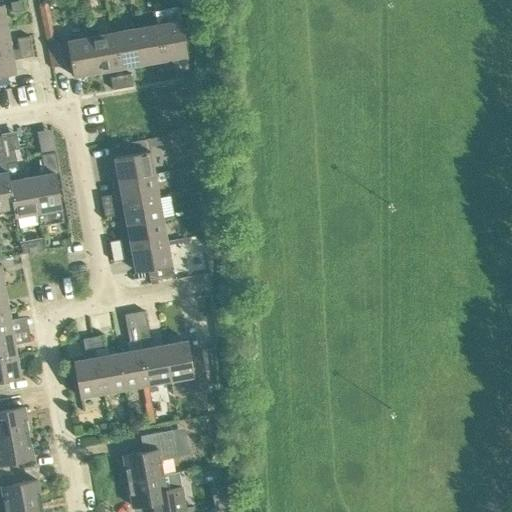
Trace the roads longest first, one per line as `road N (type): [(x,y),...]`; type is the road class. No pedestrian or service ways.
road 1 (residential): [(105,301),(42,316),(77,511)]
road 2 (residential): [(55,111),(71,125),(105,301)]
